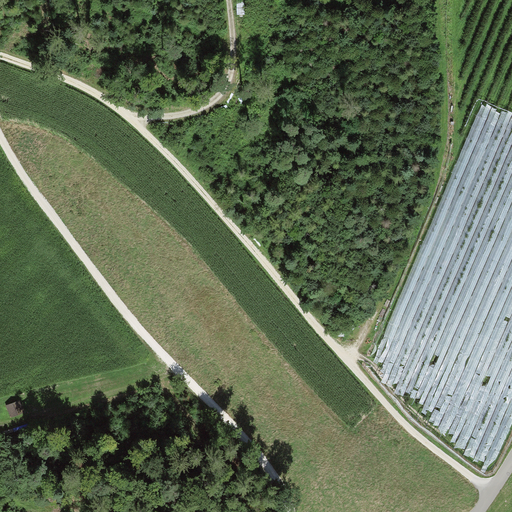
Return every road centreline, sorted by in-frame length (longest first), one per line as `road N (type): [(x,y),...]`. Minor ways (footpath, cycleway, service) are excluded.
road 1 (track): [(488,493),(398,423),(157,141),(85,86),(0,53)]
road 2 (track): [(0,140),(128,320),(265,467),(291,511)]
road 3 (track): [(433,0),(443,116),(435,168),(402,261),(345,361)]
road 4 (track): [(131,119),(195,113),(225,93),(234,56),(230,0)]
road 5 (track): [(175,371),(44,413),(0,416)]
